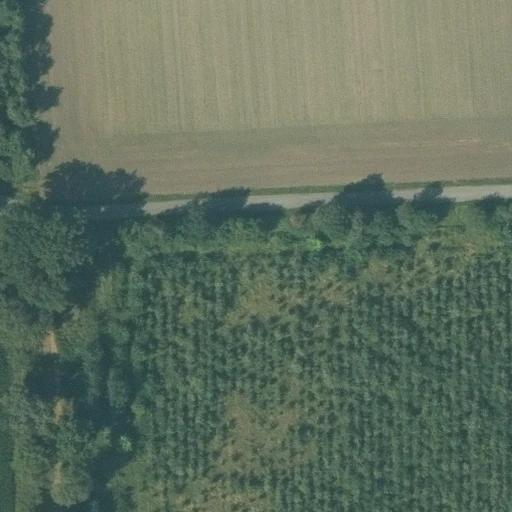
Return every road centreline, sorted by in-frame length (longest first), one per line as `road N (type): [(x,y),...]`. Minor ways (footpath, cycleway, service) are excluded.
road 1 (unclassified): [(511,193),(58,215),(0,202)]
road 2 (track): [(0,239),(43,343),(48,511)]
